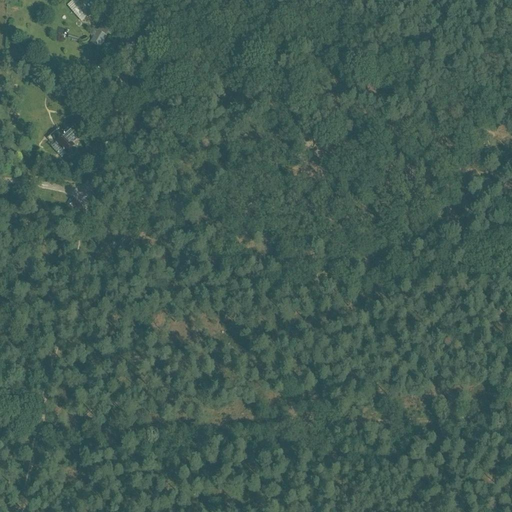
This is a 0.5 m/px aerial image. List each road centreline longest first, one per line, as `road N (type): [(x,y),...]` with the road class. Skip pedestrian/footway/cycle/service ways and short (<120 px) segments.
road 1 (track): [(0,436),(511,418)]
road 2 (track): [(14,511),(84,192)]
road 3 (unclassified): [(84,192),(122,98),(142,0)]
